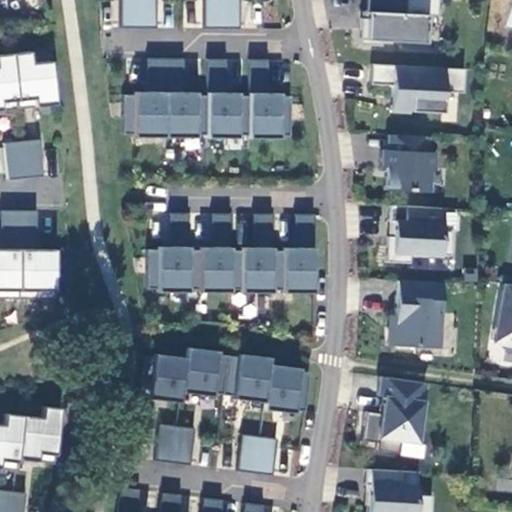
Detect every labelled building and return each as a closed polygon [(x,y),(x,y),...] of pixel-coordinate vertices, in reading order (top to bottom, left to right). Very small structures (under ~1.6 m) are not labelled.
[(122,0),(123,31),(141,31),(140,0),(122,0)] [(140,0),(141,31),(159,32),(158,0),(140,0)] [(224,32),(224,0),(206,0),(206,32),(224,32)] [(224,0),(224,32),(242,32),(242,0),(224,0)] [(329,0),(329,27),(358,28),(358,0),(329,0)] [(441,0),(440,0),(370,0),(370,22),(364,22),(363,48),(384,49),(384,44),(404,45),(429,46),(429,41),(430,19),(440,19),(441,0)] [(440,19),(430,19),(429,41),(439,42),(440,19)] [(33,56),(15,58),(21,113),(58,109),(53,65),(34,68),(33,56)] [(0,115),(21,113),(15,58),(0,59),(0,115)] [(126,99),(126,139),(136,139),(136,142),(167,142),(168,63),(150,63),(150,96),(136,96),(136,99),(126,99)] [(199,139),(209,139),(209,100),(199,100),(199,97),(186,97),(186,63),(168,63),(167,142),(199,142),(199,139)] [(227,63),(209,63),(209,100),(209,139),(209,142),(240,142),(240,139),(251,139),(251,100),(240,100),(240,97),(227,97),(227,63)] [(269,63),(251,63),(251,100),(251,139),(251,142),(282,142),(282,139),(293,139),(293,100),(282,100),(282,97),(269,97),(269,63)] [(467,72),(375,67),(374,88),(396,89),(395,113),(446,116),(447,95),(466,96),(467,72)] [(435,176),(439,172),(440,156),(432,155),(433,140),(392,138),(391,153),(386,153),(385,170),(390,171),(389,193),(434,196),(435,176)] [(24,146),(29,182),(46,180),(42,144),(24,146)] [(11,184),(29,182),(24,146),(7,148),(11,184)] [(447,211),(393,209),(391,266),(414,267),(414,257),(455,259),(456,235),(446,235),(447,211)] [(192,254),(192,218),(174,218),(174,251),(161,251),(161,254),(150,254),(150,294),(161,294),(161,296),(192,297),(192,294),(192,254)] [(234,254),(234,218),(216,218),(216,251),(202,251),(202,254),(192,254),(192,294),(202,294),(202,297),(234,297),(234,294),(234,254)] [(276,254),(276,218),(258,218),(258,251),(244,251),(244,254),(234,254),(234,294),(244,294),(244,297),(275,297),(275,294),(276,254)] [(276,254),(275,294),(286,294),(286,297),(317,297),(318,218),(299,218),(299,252),(286,251),(286,254),(276,254)] [(0,308),(22,308),(22,220),(4,220),(4,248),(11,248),(11,258),(0,258),(0,308)] [(40,220),(22,220),(22,308),(59,308),(59,258),(34,258),(34,248),(40,248),(40,220)] [(443,352),(447,287),(402,284),(400,319),(395,319),(394,349),(443,352)] [(511,287),(509,287),(502,328),(511,330),(508,347),(511,347),(511,287)] [(511,330),(502,328),(499,345),(508,347),(511,330)] [(227,399),(231,359),(221,358),(222,355),(190,352),(189,362),(185,397),(216,401),(217,398),(227,399)] [(185,397),(189,362),(158,358),(158,361),(147,360),(142,399),(153,400),(152,403),(184,407),(185,397)] [(237,403),(268,407),(272,368),(273,361),(242,358),(241,361),(231,359),(227,399),(237,400),(237,403)] [(272,368),(268,407),(267,413),(298,417),(299,414),(309,415),(314,376),(303,375),(304,372),(272,368)] [(423,447),(431,387),(385,381),(383,400),(389,401),(386,418),(371,416),(367,445),(382,447),(381,454),(403,457),(405,445),(423,447)] [(27,422),(22,466),(58,470),(64,414),(47,412),(46,424),(27,422)] [(0,430),(0,475),(21,478),(22,466),(27,422),(9,420),(8,432),(0,430)] [(159,464),(177,466),(181,429),(163,427),(159,464)] [(199,432),(181,429),(177,466),(194,468),(199,432)] [(259,476),(264,439),(246,437),(241,474),(259,476)] [(282,442),(264,439),(259,476),(277,478),(282,442)] [(423,476),(371,474),(370,490),(375,490),(373,511),(436,511),(437,501),(422,500),(423,476)] [(140,511),(143,494),(125,492),(122,511),(140,511)] [(0,511),(10,511),(13,495),(0,493),(0,511)] [(28,511),(30,497),(13,495),(10,511),(28,511)] [(182,511),(184,499),(166,497),(164,511),(182,511)] [(224,511),(225,504),(208,502),(206,511),(224,511)]
